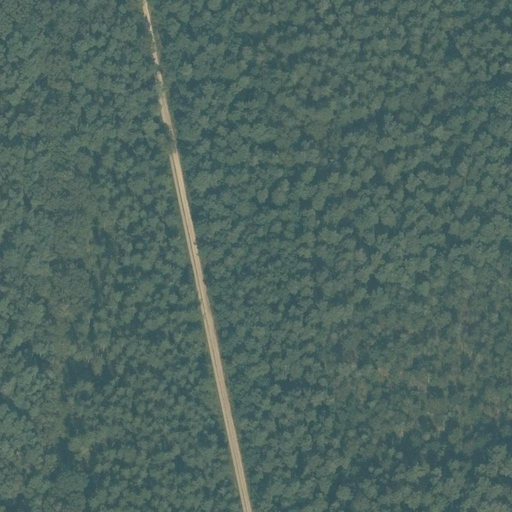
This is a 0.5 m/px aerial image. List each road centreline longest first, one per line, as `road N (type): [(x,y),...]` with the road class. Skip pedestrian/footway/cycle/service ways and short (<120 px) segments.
road 1 (track): [(144,0),(249,511)]
road 2 (track): [(469,97),(285,153)]
road 3 (track): [(247,47),(408,0)]
road 4 (track): [(285,153),(273,155),(247,47)]
